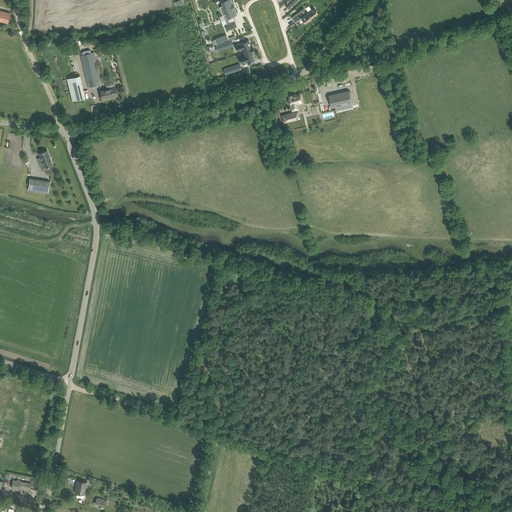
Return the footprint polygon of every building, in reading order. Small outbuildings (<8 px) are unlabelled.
[(219,7),(223,15),(227,25),(225,25),(226,25),(227,29),(227,30),(236,26),(234,22),(235,22),(230,23),(228,18),(236,14),(234,9),(235,8),(234,8),(232,5),(233,4),(232,4),(230,0),(226,0),(222,2),(223,6),(219,7)] [(282,0),(283,0),(286,0),(287,3),(285,5),(289,9),(293,5),(291,0),(282,0)] [(292,17),(291,17),(295,23),(295,22),(298,20),(298,21),(298,20),(301,18),(302,18),(305,23),(312,19),(312,18),(314,16),(315,16),(317,14),(318,14),(317,12),(317,11),(316,10),(314,9),(308,13),(307,13),(304,8),(297,13),(295,15),(294,15),(292,17)] [(10,13),(0,10),(0,20),(8,23),(10,13)] [(249,40),(237,44),(239,51),(242,50),(243,52),(253,49),(252,46),(251,46),(249,40)] [(226,42),(216,46),(218,50),(228,47),(233,45),(231,41),(226,42)] [(244,55),(241,56),(243,63),(255,59),(253,53),(254,53),(253,49),(243,52),(244,55)] [(80,55),(87,82),(88,87),(102,84),(94,52),(80,55)] [(234,66),(224,69),(226,74),(236,71),(241,69),(239,64),(234,66)] [(80,75),(67,79),(73,101),(85,98),(80,75)] [(107,90),(100,91),(102,99),(107,98),(110,97),(117,95),(116,87),(115,88),(114,83),(106,85),(107,90)] [(329,95),(331,107),(351,103),(348,91),(329,95)] [(289,103),(290,103),(290,105),(291,105),(292,110),(298,109),(296,103),(302,102),(300,94),(296,95),(296,94),(288,96),(289,99),(288,99),(289,103)] [(295,119),(294,113),(283,115),(284,122),(295,119)] [(39,153),(41,157),(45,168),(53,165),(47,150),(39,153)] [(28,190),(48,193),(50,181),(30,178),(28,190)] [(18,487),(30,489),(31,485),(25,484),(25,482),(20,481),(21,480),(17,480),(16,481),(13,480),(11,488),(18,490),(18,487)] [(87,482),(82,481),(77,480),(76,485),(77,485),(76,493),(77,493),(77,496),(84,498),(84,494),(85,494),(87,482)] [(94,504),(105,507),(106,500),(96,497),(94,504)]
